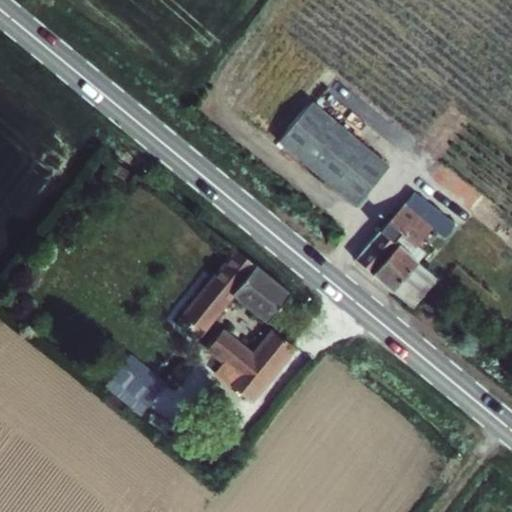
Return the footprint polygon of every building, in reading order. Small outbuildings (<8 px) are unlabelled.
[(318,103),(287,141),(361,202),(392,165),(318,103)] [(116,227),(156,261),(196,213),(156,179),(116,227)] [(438,190),(431,199),(457,221),(455,224),(465,232),(475,220),(438,190)] [(445,258),(418,235),(426,226),(442,239),(455,224),(457,221),(431,199),(429,197),(377,258),(417,292),(445,258)] [(418,235),(445,258),(453,249),(442,239),(426,226),(418,235)] [(244,257),(189,325),(204,337),(237,295),(277,327),(298,300),(244,257)] [(432,305),(461,272),(445,258),(417,292),(432,305)] [(302,353),(282,337),(261,364),(226,336),(222,340),(215,334),(207,345),(247,381),(239,391),(259,408),(302,353)]
